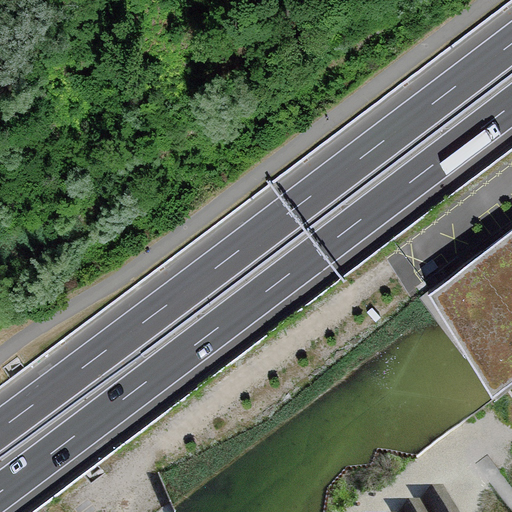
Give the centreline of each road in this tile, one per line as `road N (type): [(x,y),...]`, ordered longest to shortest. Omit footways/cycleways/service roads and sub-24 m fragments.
road 1 (motorway): [(0,491),(511,104)]
road 2 (motorway): [(511,43),(0,428)]
